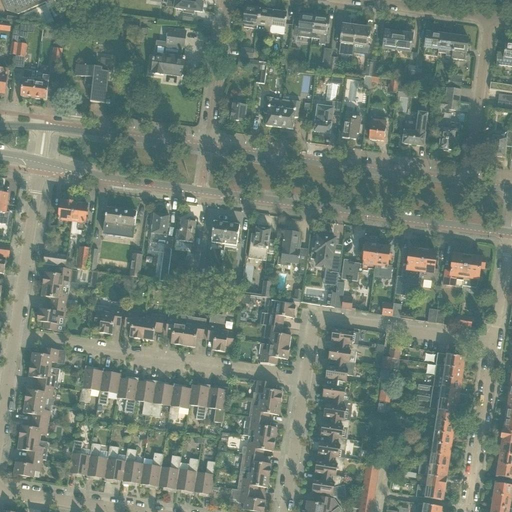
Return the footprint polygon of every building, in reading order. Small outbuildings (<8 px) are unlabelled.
[(5,0),(2,1),(3,4),(4,4),(6,9),(6,10),(7,10),(8,10),(15,7),(17,12),(43,0),(45,0),(46,1),(48,0),(5,0)] [(175,0),(174,9),(184,10),(183,13),(194,15),(194,12),(202,13),(203,0),(175,0)] [(245,15),(243,27),(257,29),(257,26),(259,10),(250,8),(250,7),(245,7),(244,15),(245,15)] [(257,26),(257,29),(264,30),(264,31),(270,32),(273,12),(259,10),(257,26)] [(273,12),(270,32),(270,33),(284,35),(287,13),(273,12)] [(297,17),(294,32),(299,32),(298,36),(312,38),(315,17),(301,15),(301,17),(297,17)] [(315,17),(312,38),(319,39),(319,45),(325,45),(328,19),(315,17)] [(339,48),(339,53),(352,55),(354,44),(354,41),(356,27),(342,25),(342,30),(341,30),(341,34),(339,48)] [(356,27),(354,44),(365,46),(365,52),(368,53),(369,46),(368,46),(369,39),(370,39),(370,35),(369,35),(370,29),(356,27)] [(154,59),(153,59),(152,62),(153,62),(152,74),(163,76),(163,74),(181,76),(182,68),(188,69),(189,63),(183,63),(183,60),(185,60),(185,58),(181,57),(182,48),(184,48),(186,31),(169,29),(167,45),(165,45),(163,56),(154,55),(154,59)] [(399,33),(396,50),(409,52),(410,53),(411,45),(413,45),(414,40),(413,40),(414,31),(406,29),(405,34),(399,33)] [(14,30),(10,55),(16,55),(18,44),(19,31),(14,30)] [(383,49),(396,50),(399,33),(386,31),(385,31),(382,49),(383,49)] [(424,56),(437,57),(440,34),(427,32),(424,56)] [(440,34),(438,53),(439,53),(446,54),(445,61),(450,61),(451,59),(451,57),(454,36),(440,34)] [(454,36),(451,57),(451,59),(464,61),(468,38),(454,36)] [(504,54),(497,53),(496,65),(511,67),(511,43),(506,43),(505,45),(504,45),(503,51),(504,51),(504,54)] [(16,55),(15,67),(23,68),(26,45),(18,44),(16,55)] [(52,61),(51,71),(60,73),(61,62),(62,59),(63,49),(54,48),(52,61)] [(289,51),(287,62),(287,63),(294,63),(296,49),(289,48),(289,51)] [(240,57),(253,58),(254,50),(241,49),(240,57)] [(324,49),(321,71),(328,72),(330,57),(331,50),(330,50),(324,49)] [(330,57),(328,72),(333,72),(335,73),(337,58),(330,57)] [(101,58),(100,68),(76,65),(76,66),(75,76),(85,78),(85,82),(87,82),(88,83),(88,86),(92,86),(90,102),(104,104),(108,72),(112,72),(114,59),(101,58)] [(238,67),(258,69),(259,62),(239,59),(238,67)] [(367,60),(365,76),(372,77),(374,61),(367,60)] [(374,61),(372,77),(378,78),(380,62),(374,61)] [(256,83),(265,85),(267,63),(259,62),(256,83)] [(403,82),(413,83),(415,69),(415,66),(409,66),(407,76),(403,75),(403,82)] [(415,69),(413,83),(420,84),(422,70),(415,69)] [(32,98),(34,98),(37,73),(30,72),(24,71),(21,97),(26,97),(26,98),(32,99),(32,98)] [(37,73),(34,98),(35,98),(35,99),(41,100),(41,99),(46,100),(49,74),(43,73),(37,73)] [(448,85),(461,87),(463,77),(449,75),(448,85)] [(364,89),(371,90),(373,78),(365,77),(364,89)] [(347,100),(354,101),(358,82),(351,81),(347,100)] [(390,93),(397,94),(398,82),(391,81),(390,93)] [(490,83),(489,90),(503,92),(504,85),(490,83)] [(511,86),(504,85),(503,92),(511,93),(511,86)] [(446,88),(446,95),(460,97),(460,90),(446,88)] [(446,95),(445,102),(459,103),(460,97),(446,95)] [(511,96),(498,95),(497,102),(511,103),(511,96)] [(239,104),(240,98),(234,97),(233,105),(231,105),(230,111),(232,111),(230,121),(237,122),(237,123),(243,124),(243,122),(244,123),(247,105),(239,104)] [(265,126),(279,128),(283,100),(266,98),(264,114),(267,115),(265,126)] [(283,100),(279,128),(293,130),(294,118),(298,119),(300,102),(283,100)] [(459,103),(445,102),(439,101),(438,109),(458,112),(459,103)] [(496,109),(511,110),(511,103),(497,102),(496,109)] [(315,122),(314,132),(330,134),(331,124),(333,114),(333,111),(333,108),(325,107),(323,107),(318,106),(316,116),(315,122)] [(346,111),(345,120),(343,133),(342,133),(341,139),(349,140),(349,139),(355,140),(356,134),(358,134),(361,113),(346,111)] [(403,137),(402,143),(402,144),(423,147),(425,134),(424,134),(427,114),(418,113),(417,123),(405,121),(403,137)] [(373,116),(371,130),(369,140),(371,140),(371,141),(376,142),(376,141),(383,141),(386,118),(373,116)] [(440,123),(438,139),(440,139),(439,149),(443,150),(443,151),(447,151),(448,150),(452,151),(455,132),(459,132),(460,124),(451,123),(450,124),(450,125),(440,123)] [(490,156),(504,158),(505,147),(511,147),(511,141),(511,132),(507,132),(506,138),(500,138),(500,135),(493,134),(490,156)] [(0,224),(7,225),(9,213),(6,212),(8,195),(3,194),(2,194),(1,194),(1,192),(0,192),(0,224)] [(65,221),(71,222),(74,203),(61,201),(58,226),(57,228),(59,228),(64,229),(65,221)] [(74,203),(71,222),(70,234),(80,235),(81,231),(83,231),(87,205),(81,204),(82,203),(76,202),(75,203),(74,203)] [(105,218),(103,231),(118,234),(122,209),(107,207),(105,218)] [(122,209),(118,234),(133,236),(135,221),(137,212),(122,209)] [(167,252),(168,253),(171,253),(173,238),(166,237),(169,216),(154,214),(153,224),(151,225),(151,229),(152,230),(150,242),(150,243),(150,244),(151,244),(151,245),(152,246),(153,246),(154,246),(155,246),(156,246),(157,245),(158,244),(158,243),(165,244),(165,248),(165,249),(165,250),(166,251),(167,252)] [(179,240),(185,241),(185,242),(185,243),(186,244),(187,245),(188,245),(189,245),(190,245),(191,245),(192,244),(192,243),(193,242),(194,233),(196,233),(197,226),(195,226),(196,220),(189,219),(189,222),(182,221),(179,240)] [(211,243),(224,244),(227,224),(214,222),(211,243)] [(227,224),(224,244),(231,245),(236,246),(238,235),(239,225),(227,224)] [(270,230),(263,229),(263,228),(257,227),(257,228),(256,228),(255,235),(252,235),(248,259),(266,262),(267,251),(270,230)] [(300,234),(285,232),(284,240),(283,240),(283,242),(284,242),(284,243),(280,242),(277,264),(290,266),(291,263),(298,264),(301,240),(299,239),(300,234)] [(313,242),(310,259),(316,260),(316,266),(326,268),(324,285),(337,286),(338,273),(330,272),(330,268),(332,254),(333,254),(334,251),(335,245),(335,239),(327,238),(327,236),(318,235),(318,237),(317,243),(313,242)] [(0,256),(0,257),(1,251),(9,252),(10,246),(0,244),(0,256)] [(344,259),(341,280),(357,282),(358,274),(362,274),(362,271),(368,272),(368,269),(374,270),(374,269),(377,246),(376,246),(376,244),(370,244),(370,245),(362,244),(361,254),(360,257),(363,257),(362,264),(359,264),(359,263),(349,261),(349,259),(344,259)] [(374,270),(373,277),(389,279),(391,266),(387,266),(388,262),(389,262),(390,255),(389,255),(390,248),(384,247),(385,245),(378,245),(378,246),(377,246),(374,269),(374,270)] [(80,248),(77,269),(88,271),(91,249),(80,248)] [(91,249),(88,271),(96,272),(99,251),(91,249)] [(405,284),(418,285),(423,251),(410,249),(410,252),(405,251),(402,278),(406,279),(405,284)] [(423,251),(418,285),(419,286),(419,285),(422,286),(423,280),(432,281),(433,282),(434,282),(435,282),(436,282),(437,281),(438,281),(438,280),(438,279),(438,278),(438,277),(437,277),(438,270),(434,270),(436,252),(423,251)] [(44,253),(43,263),(65,267),(67,256),(44,253)] [(133,254),(130,277),(140,278),(143,256),(133,254)] [(445,271),(443,285),(444,285),(455,287),(456,279),(463,280),(466,257),(454,255),(452,265),(451,271),(446,270),(446,271),(445,271)] [(466,257),(463,280),(463,286),(463,285),(468,286),(467,287),(477,288),(479,268),(484,269),(485,259),(466,257)] [(45,273),(43,285),(63,288),(69,289),(70,290),(71,283),(76,284),(78,272),(55,268),(54,275),(46,274),(46,273),(45,273)] [(159,281),(167,282),(169,270),(161,269),(159,281)] [(198,275),(197,287),(203,288),(207,288),(209,271),(199,270),(199,273),(198,275)] [(182,280),(181,285),(197,287),(198,275),(199,273),(191,272),(189,281),(182,280)] [(234,281),(232,293),(240,294),(241,282),(234,281)] [(264,282),(261,297),(269,298),(272,283),(264,282)] [(42,292),(41,297),(42,297),(54,299),(53,305),(66,307),(68,295),(69,289),(63,288),(43,285),(42,292)] [(286,301),(301,303),(302,291),(295,290),(294,296),(287,295),(286,301)] [(328,293),(326,307),(327,307),(333,308),(334,308),(335,296),(336,294),(328,293)] [(243,295),(242,303),(249,305),(250,296),(243,295)] [(335,296),(334,308),(355,311),(356,308),(352,307),(353,299),(336,296),(335,296)] [(262,313),(260,325),(266,326),(279,328),(281,317),(293,318),(293,319),(295,306),(294,307),(293,306),(293,304),(271,301),(271,302),(269,301),(268,309),(268,314),(262,313)] [(392,310),(391,317),(399,318),(401,305),(394,304),(393,305),(392,310)] [(66,307),(53,305),(52,312),(40,310),(40,309),(39,309),(37,322),(38,322),(44,323),(43,329),(57,331),(59,318),(64,319),(66,307)] [(96,312),(94,326),(100,327),(100,333),(99,332),(99,333),(112,335),(112,334),(111,334),(113,325),(120,327),(122,310),(103,307),(102,313),(96,312)] [(383,309),(382,316),(391,317),(392,310),(383,309)] [(428,323),(435,324),(437,311),(430,310),(428,323)] [(129,338),(141,340),(144,319),(138,318),(139,313),(127,311),(124,327),(131,328),(130,337),(129,337),(129,338)] [(437,311),(435,324),(443,325),(445,312),(437,311)] [(167,324),(167,325),(174,326),(172,335),(171,344),(170,343),(170,344),(183,346),(186,326),(187,316),(169,314),(168,317),(167,324)] [(209,330),(207,340),(214,341),(213,350),(212,350),(225,352),(224,352),(225,346),(232,347),(232,344),(234,344),(235,337),(233,337),(234,334),(234,333),(221,331),(222,326),(223,318),(211,317),(212,314),(211,314),(209,324),(209,330)] [(144,319),(141,340),(153,341),(154,341),(153,341),(154,332),(161,333),(164,317),(151,315),(151,320),(144,319)] [(457,325),(470,327),(471,319),(458,317),(457,325)] [(186,326),(183,346),(195,348),(195,347),(194,347),(196,338),(202,339),(205,323),(193,321),(192,327),(186,326)] [(270,339),(269,345),(289,348),(291,336),(290,336),(290,337),(278,335),(279,328),(266,326),(264,338),(270,339)] [(333,329),(331,341),(344,343),(351,344),(357,345),(358,339),(359,333),(333,329)] [(328,360),(341,362),(354,364),(357,345),(351,344),(344,343),(343,350),(330,348),(328,360)] [(260,363),(275,365),(276,365),(277,358),(286,360),(287,360),(289,348),(269,345),(261,344),(259,355),(261,355),(260,363)] [(377,345),(375,358),(378,358),(382,359),(382,358),(382,357),(384,346),(377,345)] [(391,345),(388,359),(393,360),(399,360),(401,347),(391,345)] [(33,353),(31,366),(51,369),(52,362),(61,364),(62,355),(59,355),(59,351),(43,349),(42,355),(33,354),(33,353)] [(438,354),(436,365),(444,366),(462,369),(463,368),(463,364),(463,363),(463,358),(446,355),(438,354)] [(382,359),(381,368),(392,370),(393,360),(388,359),(382,358),(382,359)] [(393,360),(392,370),(400,371),(401,361),(399,360),(393,360)] [(325,379),(338,381),(346,382),(347,376),(352,376),(354,364),(341,362),(340,369),(327,367),(325,379)] [(436,365),(434,376),(443,377),(460,380),(461,379),(462,375),(461,374),(462,369),(444,366),(436,365)] [(42,379),(41,386),(54,388),(57,388),(60,370),(51,369),(31,366),(29,378),(30,378),(30,377),(42,379)] [(97,404),(98,405),(103,372),(102,372),(93,371),(94,368),(85,366),(80,402),(89,403),(91,390),(99,391),(97,404)] [(381,368),(379,379),(388,380),(389,369),(381,368)] [(109,393),(117,394),(118,394),(120,379),(121,375),(111,373),(112,370),(103,369),(102,372),(103,372),(98,405),(107,406),(109,393)] [(433,387),(441,388),(459,391),(459,390),(460,386),(459,385),(460,380),(443,377),(434,376),(433,387)] [(133,414),(135,401),(138,382),(139,379),(130,377),(129,380),(120,379),(118,394),(117,394),(117,398),(126,400),(124,413),(128,413),(132,414),(133,414)] [(149,416),(151,417),(156,381),(148,380),(147,383),(138,382),(135,401),(144,402),(142,415),(146,416),(149,416)] [(162,405),(170,406),(173,387),(164,386),(164,383),(156,381),(151,417),(160,418),(162,405)] [(323,398),(339,400),(343,401),(344,394),(349,395),(351,383),(346,382),(338,381),(337,388),(324,386),(323,398)] [(254,394),(253,400),(280,404),(282,392),(281,392),(273,391),(273,384),(257,382),(255,394),(254,394)] [(188,409),(189,405),(191,390),(182,388),(182,385),(173,384),(173,387),(170,406),(168,419),(177,421),(179,408),(188,409)] [(196,420),(205,421),(209,389),(210,389),(210,386),(202,384),(201,387),(191,386),(191,390),(189,405),(198,407),(196,420)] [(27,390),(25,402),(51,406),(53,406),(55,399),(52,399),(54,388),(41,386),(40,392),(28,390),(27,390)] [(209,389),(205,421),(207,408),(215,409),(213,422),(223,424),(228,388),(219,387),(219,390),(210,389),(209,389)] [(433,387),(431,398),(439,399),(457,402),(458,402),(459,391),(458,391),(459,391),(441,388),(433,387)] [(430,403),(429,409),(438,410),(455,413),(455,412),(456,411),(457,408),(456,406),(456,404),(457,402),(439,399),(431,398),(430,403)] [(249,418),(265,420),(266,414),(278,415),(278,416),(280,404),(253,400),(252,400),(249,418)] [(326,405),(324,417),(336,419),(344,420),(350,421),(350,414),(352,402),(343,401),(339,400),(338,407),(326,405)] [(36,415),(35,422),(48,424),(51,406),(25,402),(23,414),(24,414),(36,415)] [(438,410),(436,421),(453,423),(455,422),(455,419),(454,417),(455,413),(438,410)] [(244,429),(243,435),(249,436),(254,437),(275,440),(277,428),(276,428),(276,429),(264,427),(265,420),(249,418),(246,417),(244,429)] [(321,436),(334,438),(341,439),(342,432),(348,433),(350,421),(344,420),(336,419),(335,426),(323,424),(321,436)] [(511,421),(505,420),(505,421),(504,420),(503,426),(504,427),(503,431),(511,432),(511,421)] [(436,421),(434,431),(452,434),(453,433),(454,430),(453,428),(453,423),(436,421)] [(21,426),(20,438),(40,441),(41,435),(46,436),(48,424),(35,422),(34,429),(22,427),(22,426),(21,426)] [(434,431),(433,442),(450,445),(451,444),(452,440),(451,439),(452,434),(434,431)] [(511,432),(503,431),(502,431),(501,439),(502,439),(502,443),(511,444),(511,432)] [(222,433),(220,442),(228,443),(229,434),(222,433)] [(242,454),(246,455),(259,457),(260,450),(272,452),(273,453),(275,440),(254,437),(249,436),(247,448),(243,447),(242,454)] [(30,452),(29,458),(43,460),(44,448),(39,448),(40,441),(20,438),(18,451),(18,450),(30,452)] [(318,455),(331,457),(344,458),(347,440),(341,439),(334,438),(332,445),(320,443),(318,455)] [(77,475),(86,476),(87,476),(92,444),(91,444),(90,451),(89,457),(81,455),(82,450),(83,442),(74,441),(68,476),(77,478),(77,475)] [(433,442),(431,454),(448,456),(450,455),(450,452),(449,450),(450,445),(433,442)] [(500,443),(499,449),(501,449),(500,454),(511,456),(511,455),(511,444),(502,443),(500,443)] [(95,477),(104,479),(105,479),(109,446),(108,453),(107,459),(99,458),(100,451),(101,445),(97,444),(92,444),(87,476),(86,476),(86,479),(95,480),(95,477)] [(113,480),(122,481),(122,482),(127,449),(126,457),(125,462),(117,461),(117,455),(119,448),(109,446),(105,479),(104,479),(104,482),(112,483),(113,480)] [(131,483),(140,484),(143,465),(134,464),(135,457),(136,451),(127,449),(122,482),(122,481),(122,484),(130,486),(131,483)] [(158,490),(158,487),(163,455),(154,453),(153,460),(144,458),(143,465),(140,484),(150,486),(149,489),(158,490)] [(431,454),(429,465),(447,467),(448,466),(448,462),(448,461),(448,456),(431,454)] [(498,458),(497,465),(511,467),(511,455),(511,456),(500,454),(499,458),(498,458)] [(176,493),(176,490),(181,457),(172,456),(170,469),(161,468),(163,455),(158,487),(167,488),(167,491),(176,493)] [(241,461),(240,472),(249,474),(269,477),(271,464),(270,464),(270,465),(258,463),(259,457),(246,455),(245,461),(241,461)] [(193,495),(194,493),(194,492),(199,460),(189,459),(188,465),(187,472),(179,470),(180,464),(181,457),(176,490),(185,491),(185,494),(193,495)] [(315,473),(328,475),(335,476),(336,470),(342,471),(344,458),(331,457),(330,463),(317,461),(315,473)] [(16,462),(14,476),(15,475),(21,476),(21,477),(22,477),(23,478),(24,478),(25,478),(26,478),(26,477),(27,477),(34,478),(35,472),(41,472),(42,463),(43,460),(29,458),(28,465),(16,463),(16,462)] [(368,458),(367,465),(378,467),(379,460),(368,458)] [(194,492),(194,493),(203,494),(203,497),(211,498),(217,463),(207,461),(205,475),(197,473),(199,460),(194,492)] [(418,474),(427,476),(445,478),(446,477),(447,474),(446,472),(447,467),(429,465),(420,463),(418,474)] [(511,467),(497,465),(496,471),(497,472),(496,477),(511,479),(511,467)] [(377,472),(366,471),(365,477),(377,479),(377,472)] [(240,472),(237,490),(240,491),(253,493),(254,486),(267,488),(266,489),(267,489),(269,477),(249,474),(240,472)] [(312,492),(326,494),(326,496),(338,498),(338,497),(346,498),(344,486),(342,486),(341,482),(343,482),(342,477),(335,476),(328,475),(327,482),(314,480),(312,492)] [(427,476),(426,487),(443,489),(444,489),(446,478),(445,478),(427,476)] [(493,488),(492,495),(511,498),(511,497),(511,485),(505,485),(495,483),(495,488),(493,488)] [(418,485),(416,497),(424,498),(432,499),(442,501),(442,500),(443,499),(443,495),(443,494),(443,492),(443,489),(426,487),(418,485)] [(375,491),(363,489),(362,496),(374,497),(375,491)] [(232,490),(230,499),(236,500),(236,501),(237,503),(238,503),(244,504),(243,511),(244,511),(244,510),(250,511),(251,511),(250,511),(263,511),(265,501),(252,500),(253,493),(240,491),(237,490),(232,490)] [(492,502),(492,506),(511,509),(511,504),(510,504),(511,498),(492,495),(491,501),(492,502)] [(362,498),(361,502),(373,504),(374,497),(362,496),(362,498)] [(307,502),(305,511),(341,511),(342,511),(333,499),(320,497),(319,504),(307,502)]
